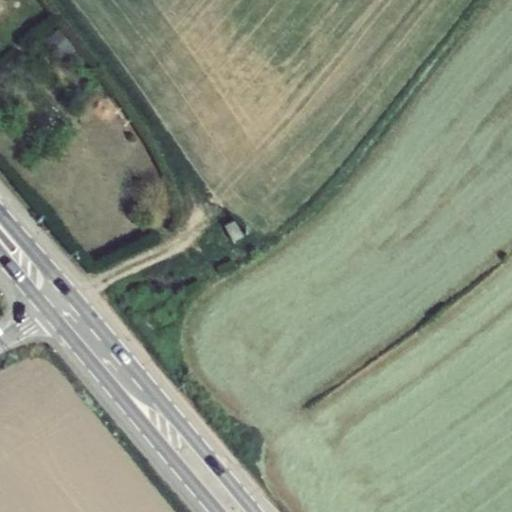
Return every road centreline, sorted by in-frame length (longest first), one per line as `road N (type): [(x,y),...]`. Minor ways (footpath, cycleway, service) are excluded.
road 1 (secondary): [(254,511),(75,298)]
road 2 (secondary): [(50,312),(219,511)]
